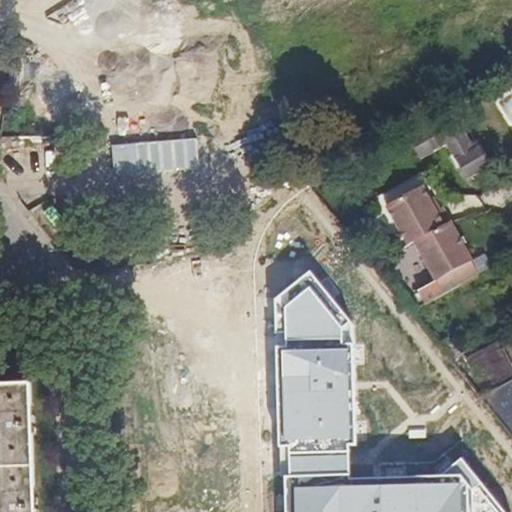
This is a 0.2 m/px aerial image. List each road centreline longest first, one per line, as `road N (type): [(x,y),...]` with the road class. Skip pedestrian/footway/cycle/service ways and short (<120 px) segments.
road 1 (unknown): [(338,0),(0,19)]
road 2 (residential): [(69,295),(81,511)]
road 3 (unknown): [(178,290),(200,438)]
